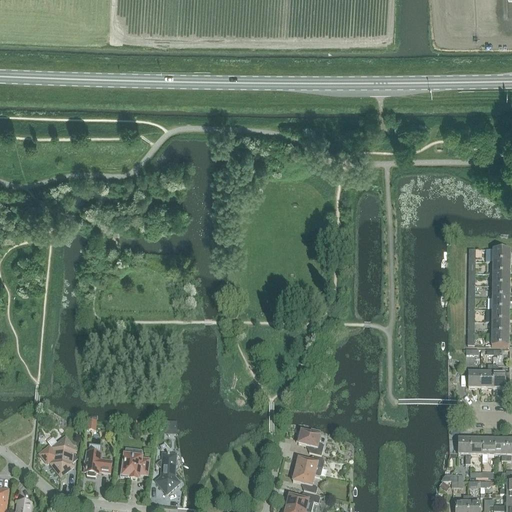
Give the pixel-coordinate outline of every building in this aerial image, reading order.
[(493,251),(492,264),(510,264),(510,252),(493,251)] [(492,264),(492,276),(509,276),(510,264),(492,264)] [(492,276),(492,288),(509,288),(509,276),(492,276)] [(492,288),(492,300),(509,300),(509,288),(492,288)] [(492,300),(492,312),(509,312),(509,300),(492,300)] [(492,312),(492,324),(509,324),(509,312),(492,312)] [(492,324),(491,336),(508,336),(509,324),(492,324)] [(508,336),(491,336),(491,348),(508,348),(508,336)] [(487,367),(487,375),(481,375),(480,390),(492,391),(493,367),(487,367)] [(505,375),(497,375),(498,367),(493,367),(492,391),(505,391),(505,389),(508,389),(509,388),(509,375),(505,375)] [(468,390),(480,390),(481,375),(468,375),(468,390)] [(97,423),(88,422),(87,432),(96,433),(97,423)] [(310,449),(309,455),(321,458),(324,447),(318,445),(320,438),(318,438),(319,434),(311,432),(310,436),(301,434),(301,435),(298,435),(296,444),(298,444),(298,446),(310,449)] [(50,466),(60,479),(74,468),(71,465),(75,463),(75,459),(73,455),(76,453),(65,439),(52,450),(55,453),(53,454),(51,452),(47,451),(42,454),(42,459),(45,463),(50,464),(52,462),(53,463),(50,466)] [(470,467),(470,457),(471,441),(458,441),(458,457),(465,457),(465,467),(470,467)] [(483,441),(471,441),(470,457),(482,457),(483,441)] [(487,465),(487,457),(494,457),(495,441),(483,441),(482,457),(482,465),(487,465)] [(494,457),(501,457),(501,464),(506,464),(506,457),(507,442),(495,441),(494,457)] [(123,465),(120,478),(127,479),(127,478),(131,478),(131,480),(137,481),(137,479),(138,479),(139,475),(146,476),(148,462),(141,461),(141,460),(142,453),(133,452),(132,459),(125,458),(124,465),(123,465)] [(86,477),(91,479),(96,479),(97,474),(110,476),(112,463),(101,462),(102,455),(87,454),(85,463),(84,463),(83,469),(85,469),(84,472),(87,473),(86,477)] [(158,468),(160,469),(162,469),(161,474),(164,476),(156,483),(167,496),(179,485),(173,478),(175,476),(175,469),(177,468),(175,465),(176,461),(172,456),(163,456),(162,462),(160,462),(159,464),(158,468)] [(311,464),(298,461),(297,466),(295,465),(293,472),(315,477),(320,478),(324,461),(312,458),(311,464)] [(315,477),(293,472),(291,478),(294,479),(293,484),(305,487),(304,493),(316,496),(317,489),(312,488),(315,477)] [(480,489),(480,495),(484,495),(485,489),(489,489),(491,487),(500,487),(500,484),(480,484),(480,489)] [(507,497),(507,496),(511,496),(511,484),(507,484),(507,492),(500,492),(500,497),(507,497)] [(286,502),(284,508),(298,511),(311,511),(314,504),(318,506),(320,499),(303,495),(302,501),(289,498),(288,502),(286,502)] [(467,511),(468,505),(468,498),(462,498),(462,505),(455,505),(455,511),(467,511)] [(468,498),(468,505),(467,511),(480,511),(480,505),(472,505),(472,498),(468,498)] [(30,511),(32,505),(18,503),(16,511),(30,511)]
